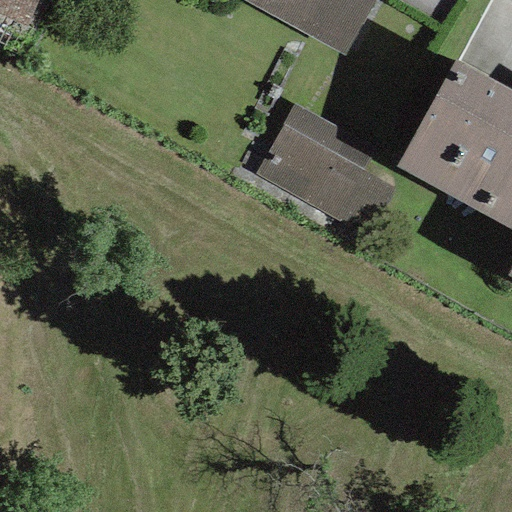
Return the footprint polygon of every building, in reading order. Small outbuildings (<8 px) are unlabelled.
[(0,0),(0,15),(32,30),(44,0),(0,0)] [(373,0),(239,0),(343,56),(373,0)] [(511,91),(453,60),(394,167),(511,230),(511,263),(505,276),(511,279),(511,91)] [(294,103),(281,124),(361,171),(373,151),(294,103)] [(281,124),(252,173),(367,241),(397,192),(361,171),(281,124)]
